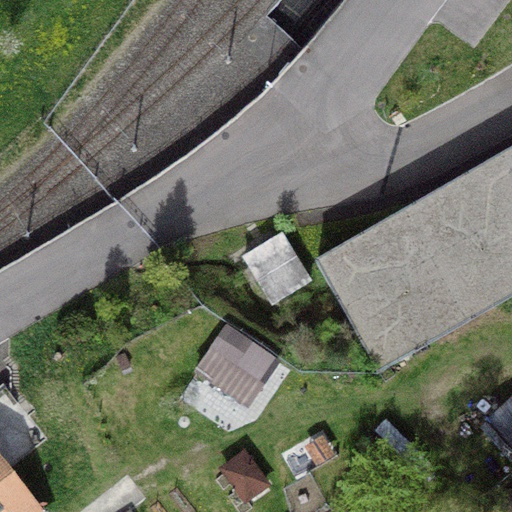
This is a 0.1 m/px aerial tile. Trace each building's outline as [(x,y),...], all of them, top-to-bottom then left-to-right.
[(511,147),(319,261),(382,366),(511,289),(511,147)] [(243,257),(272,304),(312,279),(283,232),(243,257)] [(226,322),(194,368),(242,402),(275,356),(226,322)] [(511,400),(485,425),(511,454),(511,400)] [(0,511),(46,511),(0,452),(0,511)]
